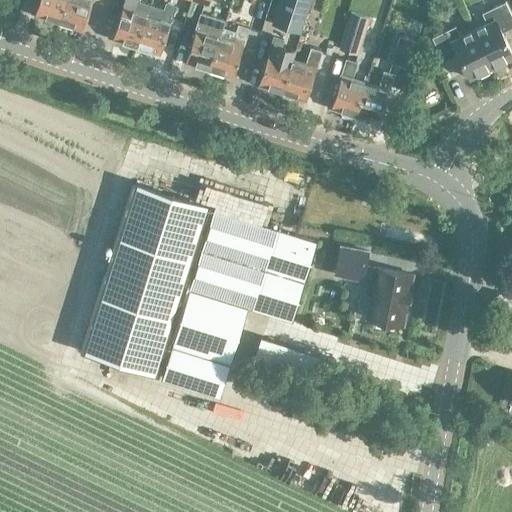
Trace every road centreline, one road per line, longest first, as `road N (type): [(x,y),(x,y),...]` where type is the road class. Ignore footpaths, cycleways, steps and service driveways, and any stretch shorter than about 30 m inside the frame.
road 1 (unclassified): [(441,185),(0,43)]
road 2 (unclassified): [(427,511),(474,240),(462,207),(441,185)]
